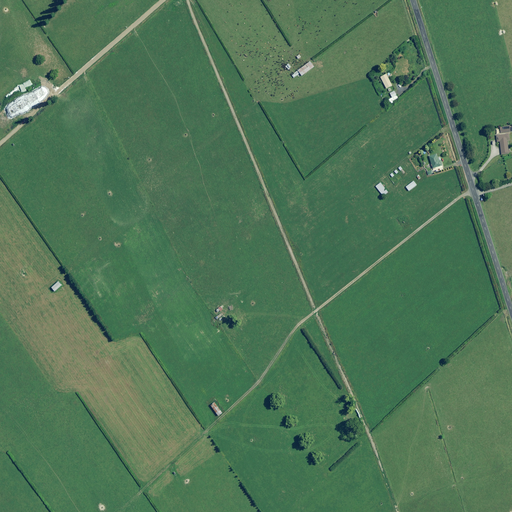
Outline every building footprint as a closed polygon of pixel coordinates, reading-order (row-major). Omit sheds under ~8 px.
[(310,61),(292,75),(294,78),(300,73),(302,76),(314,67),(310,61)] [(386,88),(392,85),(388,78),(392,76),(390,72),(381,77),(386,88)] [(398,98),(394,91),(390,93),(392,98),(389,99),(391,103),(393,102),(392,101),(398,98)] [(509,139),(509,134),(496,135),(497,142),(500,141),(501,154),(509,154),(507,139),(509,139)] [(438,157),(437,154),(429,156),(433,168),(442,166),(441,160),(440,161),(438,157)] [(417,185),(414,181),(406,187),(409,191),(417,185)] [(388,192),(381,183),(376,186),(383,196),(388,192)] [(57,280),(50,287),(55,292),(62,285),(57,280)] [(223,413),(215,402),(212,403),(213,405),(211,407),(219,416),(223,413)]
